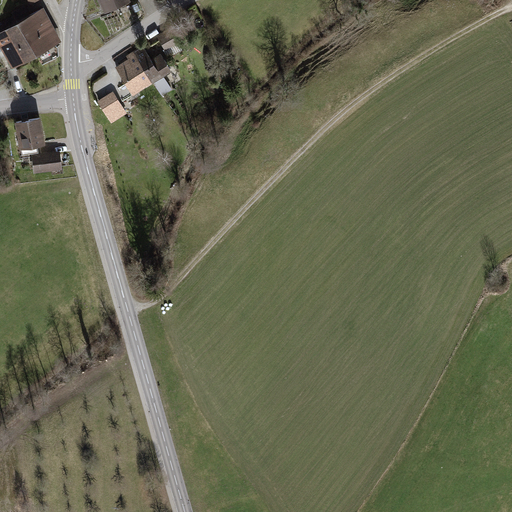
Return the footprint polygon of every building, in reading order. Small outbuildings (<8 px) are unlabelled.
[(98,0),(104,13),(131,1),(130,0),(98,0)] [(44,8),(19,22),(38,55),(63,41),(44,8)] [(19,22),(0,32),(0,46),(13,69),(38,55),(19,22)] [(172,27),(157,35),(165,50),(180,42),(172,27)] [(128,59),(115,67),(133,95),(172,71),(161,54),(151,60),(142,45),(126,56),(128,59)] [(92,83),(97,96),(113,91),(108,77),(92,83)] [(127,114),(113,92),(98,101),(111,124),(127,114)] [(39,118),(17,122),(21,147),(44,142),(39,118)] [(59,154),(33,157),(35,171),(61,168),(59,154)]
